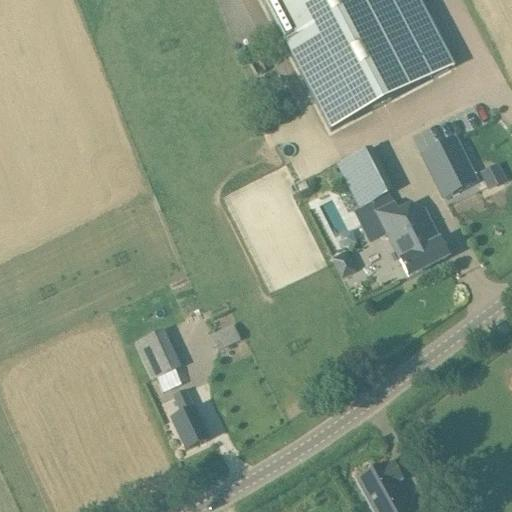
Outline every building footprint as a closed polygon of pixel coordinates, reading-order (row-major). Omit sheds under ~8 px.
[(259,0),(330,133),(453,69),(416,0),(259,0)] [(443,200),(475,184),(454,141),(422,156),(443,200)] [(371,149),(337,166),(355,202),(360,210),(354,213),(369,243),(386,234),(399,260),(401,259),(409,277),(446,258),(424,213),(416,211),(414,204),(397,212),(389,196),(393,194),(371,149)] [(500,161),(481,172),(491,189),(510,179),(500,161)] [(305,183),(298,187),(301,193),(308,190),(305,183)] [(218,353),(240,342),(232,326),(210,336),(218,353)] [(168,329),(136,342),(152,382),(185,368),(168,329)] [(177,418),(171,421),(185,452),(208,441),(193,410),(185,393),(173,399),(181,416),(177,418)] [(378,470),(356,482),(372,511),(413,511),(397,483),(401,481),(391,463),(378,471),(378,470)]
